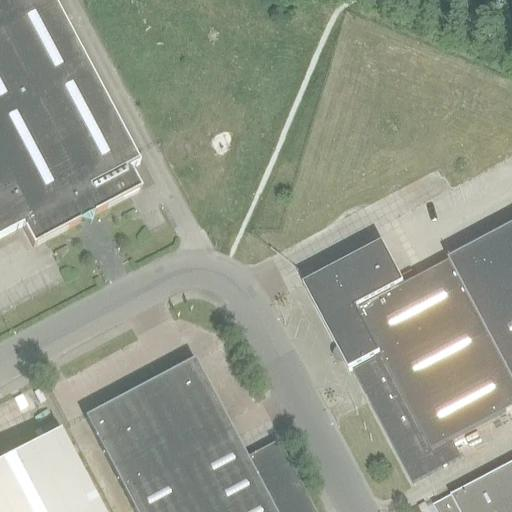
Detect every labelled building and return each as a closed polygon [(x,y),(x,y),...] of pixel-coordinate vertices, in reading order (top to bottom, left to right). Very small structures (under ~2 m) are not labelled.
[(23,232),(32,250),(140,192),(129,171),(138,166),(50,0),(0,0),(0,239),(21,228),(23,232)] [(93,0),(167,139),(231,105),(246,55),(217,0),(93,0)] [(403,286),(382,246),(304,288),(349,373),(374,360),(376,362),(353,374),(356,379),(412,485),(460,460),(450,441),(511,408),(511,228),(448,263),(449,265),(357,313),(356,310),(403,286)] [(245,461),(193,362),(85,420),(133,511),(313,511),(277,444),(245,461)] [(99,511),(59,434),(0,465),(0,511),(99,511)] [(511,511),(511,465),(432,508),(434,511),(511,511)]
